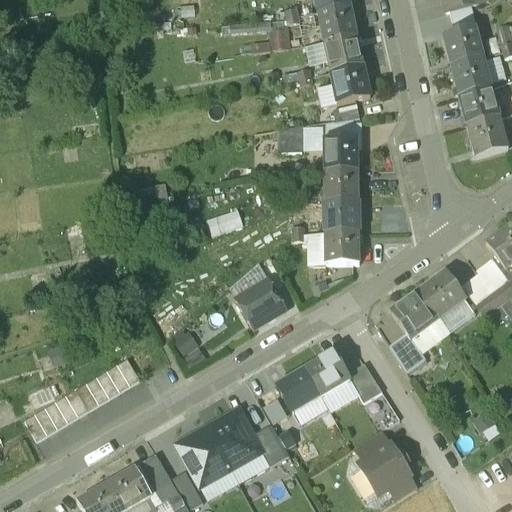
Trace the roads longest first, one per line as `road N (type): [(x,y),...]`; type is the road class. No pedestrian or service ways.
road 1 (residential): [(0,510),(452,245)]
road 2 (residential): [(452,245),(433,215),(386,0)]
